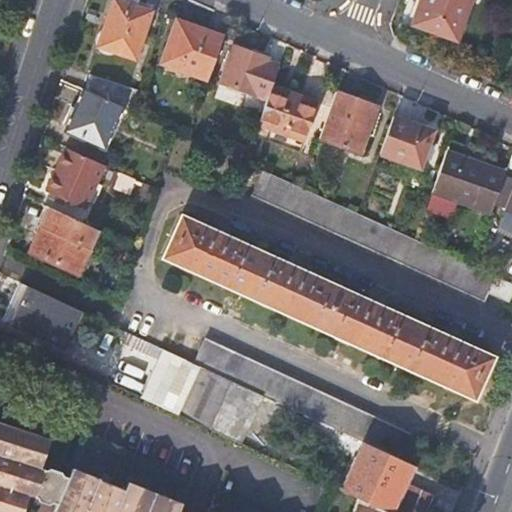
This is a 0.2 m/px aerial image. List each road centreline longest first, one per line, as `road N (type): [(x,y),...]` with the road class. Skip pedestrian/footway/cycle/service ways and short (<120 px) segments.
road 1 (residential): [(57,0),(0,182)]
road 2 (residential): [(345,44),(511,111)]
